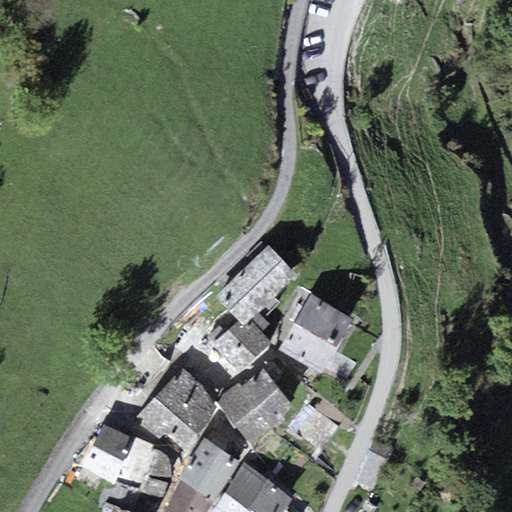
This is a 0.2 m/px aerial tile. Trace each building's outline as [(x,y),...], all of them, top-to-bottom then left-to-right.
[(273,244),(216,296),(240,321),(245,326),(259,313),(301,274),(273,244)] [(313,293),(280,350),(323,374),(356,318),(313,293)] [(273,327),(259,313),(245,326),(240,321),(211,345),(238,374),(273,343),(266,331),(273,327)] [(294,408),(261,371),(240,390),(235,386),(217,402),(253,443),(294,408)] [(177,379),(138,421),(187,449),(218,408),(177,379)] [(158,448),(104,424),(83,468),(139,492),(158,448)] [(206,438),(179,479),(182,481),(215,502),(242,461),(206,438)] [(395,451),(374,441),(355,479),(376,490),(395,451)] [(285,511),(294,500),(246,462),(213,511),(285,511)] [(208,511),(215,502),(182,481),(166,511),(208,511)] [(103,511),(131,511),(108,502),(103,511)]
